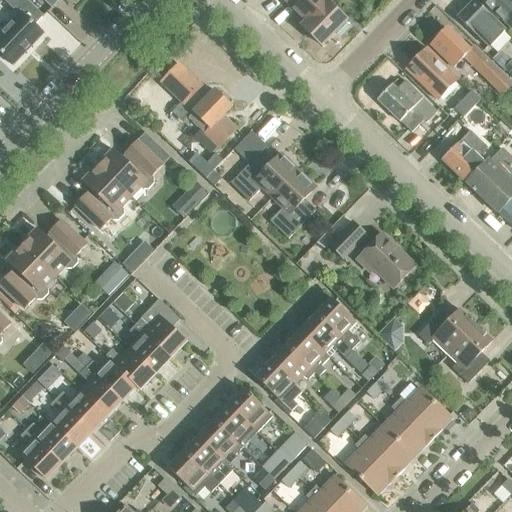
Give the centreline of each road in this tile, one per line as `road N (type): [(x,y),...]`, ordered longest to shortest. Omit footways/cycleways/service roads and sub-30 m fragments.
road 1 (residential): [(67,511),(125,449),(155,447),(239,360),(142,267)]
road 2 (residential): [(511,277),(324,98)]
road 3 (tertiary): [(0,156),(150,0)]
road 4 (residential): [(324,98),(222,0)]
road 5 (residential): [(324,98),(417,0)]
road 6 (residential): [(511,418),(422,511)]
